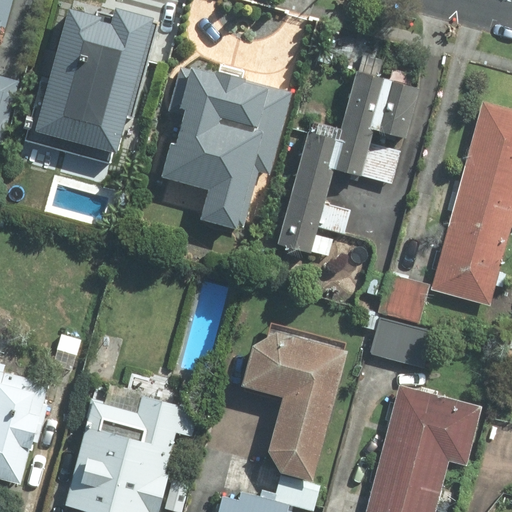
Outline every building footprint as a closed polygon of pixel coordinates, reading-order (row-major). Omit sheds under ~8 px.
[(0,30),(4,32),(12,0),(0,0),(0,138),(17,77),(0,72),(0,30)] [(133,123),(159,20),(97,4),(94,15),(61,7),(51,47),(45,46),(38,74),(43,76),(28,134),(107,154),(116,119),(133,123)] [(214,75),(172,65),(162,109),(177,112),(172,135),(162,133),(151,181),(198,192),(190,226),(228,235),(229,228),(240,230),(253,174),(267,177),(288,90),(248,80),(250,75),(216,67),(214,75)] [(382,79),(351,72),(337,131),(303,123),(272,250),(307,258),(309,253),(325,257),(330,236),(343,239),(351,209),(324,202),(331,173),(392,188),(416,89),(409,87),(412,75),(385,68),(382,79)] [(511,109),(480,101),(432,282),(430,288),(429,291),(485,306),(491,285),(501,288),(506,269),(498,267),(508,231),(511,232),(511,109)] [(382,283),(369,279),(364,296),(378,300),(374,314),(420,326),(429,291),(430,288),(384,276),(382,283)] [(374,314),(361,311),(356,330),(369,333),(363,355),(417,369),(428,328),(420,326),(374,314)] [(286,511),(287,507),(306,511),(311,511),(319,486),(308,483),(343,355),(279,338),(276,350),(249,343),(237,388),(277,399),(257,472),(277,477),(272,495),(258,491),(256,498),(237,493),(235,501),(218,496),(213,511),(286,511)] [(10,363),(0,360),(0,485),(16,489),(27,446),(36,448),(47,402),(43,401),(48,382),(7,372),(10,363)] [(477,407),(397,387),(365,511),(427,511),(441,459),(462,465),(477,407)] [(136,412),(88,400),(68,479),(61,511),(66,511),(155,511),(174,436),(187,439),(194,410),(140,397),(136,412)] [(186,511),(193,490),(174,485),(166,511),(186,511)]
